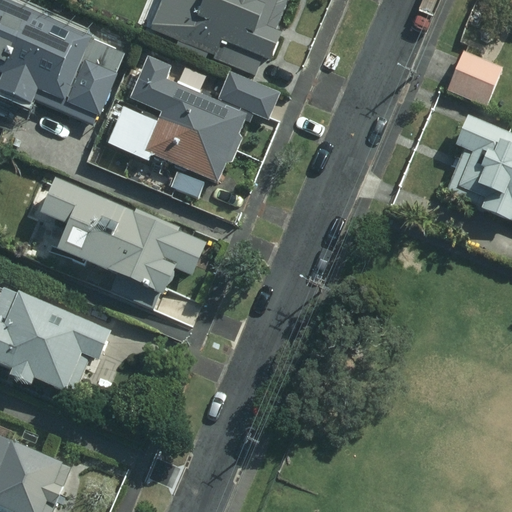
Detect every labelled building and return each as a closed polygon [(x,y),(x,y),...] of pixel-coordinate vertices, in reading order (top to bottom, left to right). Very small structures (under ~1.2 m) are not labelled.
[(177,42),(173,49),(201,61),(204,53),(213,56),(211,59),(250,76),(257,59),(264,62),(275,36),(271,35),(284,2),(280,0),(161,0),(149,30),(177,42)] [(83,40),(0,7),(0,95),(24,105),(30,91),(69,106),(79,81),(105,91),(112,75),(102,71),(107,60),(80,50),(83,40)] [(462,54),(445,93),(484,110),(500,71),(462,54)] [(242,116),(162,82),(166,71),(142,61),(125,101),(158,115),(149,137),(114,122),(103,147),(143,163),(146,155),(214,184),(222,165),(228,164),(237,143),(234,137),(242,116)] [(267,96),(231,82),(224,101),(260,116),(267,96)] [(511,141),(462,122),(451,148),(459,152),(443,195),(478,208),(477,211),(506,222),(506,220),(511,222),(511,141)] [(130,218),(45,184),(32,219),(59,230),(49,254),(116,280),(111,291),(153,308),(168,269),(188,277),(200,246),(172,236),(174,230),(132,213),(130,218)] [(101,336),(0,296),(0,373),(3,375),(0,382),(21,390),(24,383),(67,400),(83,361),(90,365),(101,336)] [(0,509),(7,511),(50,511),(67,472),(0,443),(0,509)]
